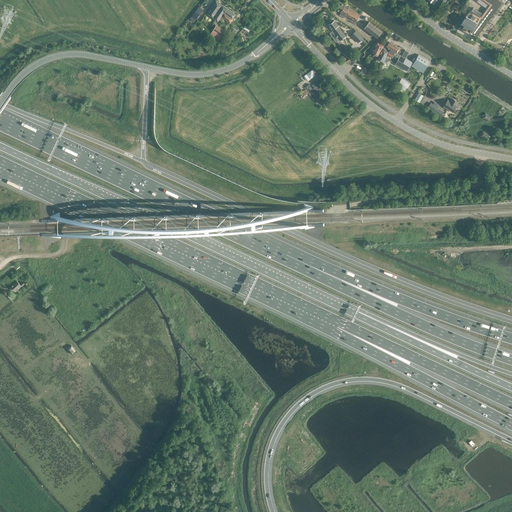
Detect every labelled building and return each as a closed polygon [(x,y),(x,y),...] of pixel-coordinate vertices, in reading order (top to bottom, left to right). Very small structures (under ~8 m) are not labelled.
[(448,2),(445,0),(438,0),(432,7),(438,13),(448,2)] [(469,35),(470,32),(477,36),(501,2),(498,0),(481,0),(489,6),(480,18),(471,12),(469,15),(467,14),(458,28),(469,35)] [(221,16),(229,23),(235,15),(215,1),(206,13),(217,22),(221,16)] [(344,18),(354,24),(360,15),(339,2),(334,9),(340,13),(339,16),(344,19),(344,18)] [(203,10),(198,7),(189,19),(193,22),(203,10)] [(334,21),(328,25),(331,30),(332,30),(340,40),(342,39),(343,38),(345,36),(337,26),(338,26),(334,21)] [(209,34),(217,40),(224,31),(216,25),(209,34)] [(366,30),(376,37),(380,33),(370,25),(366,30)] [(351,36),(358,43),(362,38),(355,31),(351,36)] [(380,50),(382,45),(376,42),(375,45),(373,44),(372,46),(380,50)] [(385,47),(396,53),(399,48),(389,42),(386,47),(385,47)] [(380,50),(377,57),(376,58),(383,61),(384,61),(385,61),(387,58),(386,57),(387,55),(391,58),(393,55),(394,56),(396,53),(385,47),(386,47),(382,45),(380,50)] [(380,50),(372,46),(371,46),(372,47),(369,51),(371,52),(370,53),(377,57),(380,50)] [(360,61),(366,56),(363,53),(357,58),(360,61)] [(411,67),(423,73),(429,61),(418,55),(411,67)] [(405,58),(406,58),(403,57),(402,57),(400,56),(395,64),(398,66),(401,67),(406,58),(405,58)] [(406,71),(412,62),(406,58),(405,58),(406,58),(401,67),(403,68),(403,69),(406,71)] [(308,81),(317,74),(313,69),(304,76),(308,81)] [(410,84),(404,80),(400,86),(406,90),(410,84)] [(321,87),(316,82),(311,86),(316,91),(321,87)] [(477,91),(472,88),(469,93),(474,96),(477,91)] [(327,89),(325,90),(330,95),(329,96),(331,98),(332,97),(333,99),(335,97),(331,93),(332,91),(330,89),(329,90),(327,89)] [(423,96),(419,93),(414,100),(419,103),(423,96)] [(447,100),(443,106),(452,112),(456,106),(455,105),(457,102),(452,99),(450,102),(447,100)] [(439,105),(434,102),(433,104),(431,103),(427,108),(440,117),(444,112),(438,108),(439,105)] [(470,117),(468,122),(475,126),(477,123),(473,121),(474,119),(470,117)] [(23,283),(21,281),(19,283),(16,280),(10,285),(15,290),(20,285),(21,286),(23,283)]
